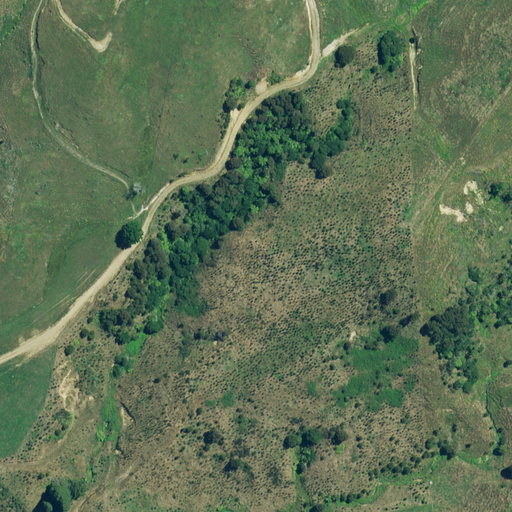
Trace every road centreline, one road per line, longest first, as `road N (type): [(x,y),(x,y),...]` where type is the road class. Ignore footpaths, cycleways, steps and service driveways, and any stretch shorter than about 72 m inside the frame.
road 1 (track): [(0,358),(45,342),(136,238),(159,199),(219,168),(244,108),(316,75),(306,0)]
road 2 (track): [(40,0),(36,76),(49,125),(131,182)]
